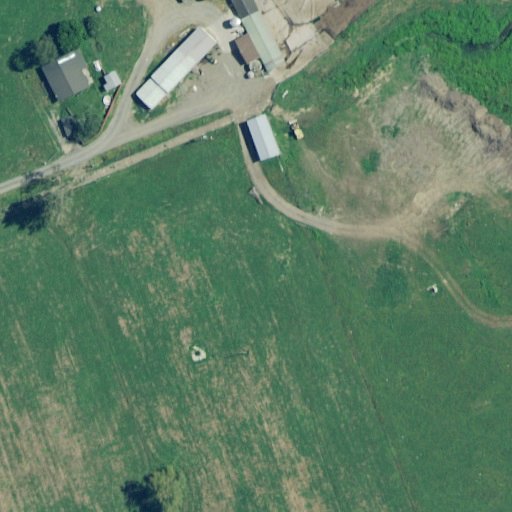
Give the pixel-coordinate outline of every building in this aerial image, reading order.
[(266,67),(268,71),(288,61),(255,0),(230,0),(231,0),(238,13),(228,19),(234,32),(245,26),(249,35),(266,67)] [(125,4),(114,3),(113,16),(124,17),(125,4)] [(217,43),(200,28),(137,94),(153,110),(217,43)] [(266,67),(249,35),(236,42),(253,74),(266,67)] [(91,87),(83,72),(88,69),(78,50),(43,67),(60,102),(91,87)] [(124,87),(115,72),(102,79),(111,95),(124,87)] [(280,155),(267,116),(249,122),(263,161),(280,155)] [(79,132),(73,117),(61,122),(67,137),(79,132)]
